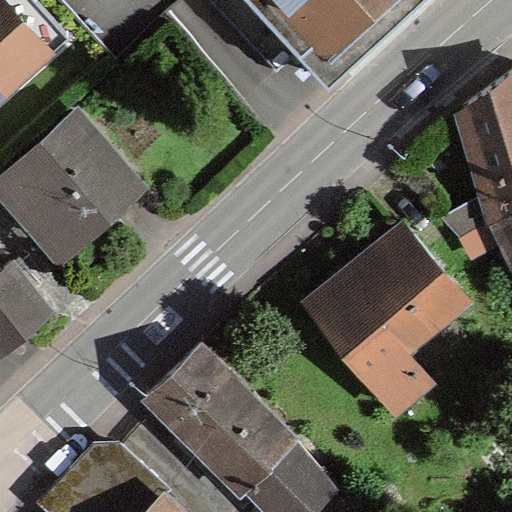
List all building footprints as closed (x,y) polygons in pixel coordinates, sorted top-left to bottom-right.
[(0,0),(0,98),(57,48),(13,0),(0,0)] [(263,0),(306,46),(321,32),(335,47),(386,0),(263,0)] [(386,0),(335,47),(321,32),(306,46),(334,75),(414,0),(386,0)] [(511,70),(469,100),(466,103),(499,212),(511,204),(511,70)] [(80,109),(4,177),(44,222),(59,209),(79,232),(140,178),(80,109)] [(511,204),(499,212),(496,213),(511,245),(511,204)] [(355,280),(416,230),(405,217),(318,290),(328,304),(355,280)] [(470,296),(416,230),(355,280),(408,346),(470,296)] [(0,346),(5,352),(54,311),(13,261),(3,267),(0,269),(0,346)] [(408,346),(355,280),(328,304),(413,407),(440,385),(408,346)] [(243,487),(252,479),(296,438),(203,337),(150,391),(243,487)] [(252,479),(280,511),(283,511),(329,474),(296,438),(252,479)] [(48,502),(58,511),(184,511),(162,492),(143,511),(123,511),(160,474),(126,442),(105,442),(48,502)] [(358,511),(332,473),(329,474),(283,511),(358,511)]
